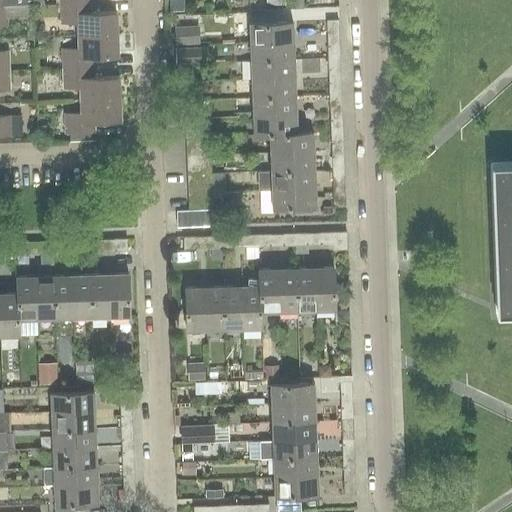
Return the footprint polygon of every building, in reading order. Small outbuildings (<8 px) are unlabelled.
[(287,0),(288,8),(304,8),(303,0),(287,0)] [(90,13),(90,2),(61,3),(61,23),(77,22),(78,35),(118,34),(117,12),(90,13)] [(0,25),(8,25),(8,18),(29,17),(29,4),(7,5),(7,6),(0,5),(0,25)] [(327,20),(327,33),(339,32),(339,20),(327,20)] [(249,23),(250,42),(294,41),(293,21),(249,23)] [(195,27),(176,28),(176,45),(196,44),(195,27)] [(119,56),(118,34),(78,35),(78,48),(62,49),(63,68),(92,67),(92,57),(119,56)] [(294,59),(294,41),(250,42),(251,60),(294,59)] [(340,57),(340,45),(328,45),(328,58),(340,57)] [(206,48),(177,49),(178,64),(206,63),(206,48)] [(0,51),(0,70),(9,70),(9,51),(0,51)] [(341,69),(340,57),(328,58),(329,69),(341,69)] [(295,77),(294,59),(251,60),(251,79),(295,77)] [(93,77),(92,67),(63,68),(64,88),(80,87),(80,100),(120,98),(119,76),(93,77)] [(0,90),(10,90),(9,70),(0,70),(0,90)] [(296,96),(295,77),(251,79),(252,97),(296,96)] [(341,94),(341,82),(329,82),(329,94),(341,94)] [(342,106),(341,94),(329,94),(330,106),(342,106)] [(296,114),(296,96),(252,97),(253,116),(296,114)] [(121,120),(120,98),(80,100),(81,113),(65,113),(66,133),(95,132),(95,122),(121,120)] [(297,132),(296,114),(253,116),(254,135),(270,134),(297,133),(297,132)] [(21,115),(11,116),(11,117),(11,124),(11,132),(12,135),(22,135),(21,115)] [(11,124),(11,117),(11,116),(0,116),(0,135),(12,135),(11,132),(11,124)] [(210,137),(209,119),(185,120),(186,138),(210,137)] [(343,131),(342,119),(330,119),(331,132),(343,131)] [(343,143),(343,131),(331,132),(331,144),(343,143)] [(313,132),(297,132),(297,133),(270,134),(270,153),(314,151),(313,132)] [(211,149),(210,137),(186,138),(187,150),(211,149)] [(211,161),(211,149),(187,150),(187,162),(211,161)] [(315,169),(314,151),(270,153),(271,170),(271,171),(315,169)] [(344,168),(344,156),(332,157),(332,169),(344,168)] [(212,173),(211,161),(187,162),(188,174),(212,173)] [(511,162),(491,163),(496,316),(511,314),(511,162)] [(345,181),(344,168),(332,169),(333,181),(345,181)] [(315,188),(315,169),(271,171),(271,170),(258,171),(259,190),(260,190),(315,188)] [(212,185),(212,173),(188,174),(188,186),(212,185)] [(213,197),(212,185),(188,186),(189,198),(213,197)] [(316,207),(315,188),(260,190),(261,213),(273,212),(272,209),(316,207)] [(346,206),(345,193),(333,194),(334,206),(346,206)] [(213,209),(213,197),(189,198),(189,210),(213,209)] [(347,232),(320,233),(321,245),(347,244),(347,232)] [(296,245),(295,233),(283,234),(284,246),(296,245)] [(308,245),(308,233),(295,233),(296,245),(308,245)] [(271,246),(270,234),(258,235),(259,247),(271,246)] [(234,247),(233,235),(221,236),(222,248),(234,247)] [(259,247),(258,235),(246,235),(246,247),(259,247)] [(222,248),(221,236),(209,236),(209,248),(222,248)] [(196,249),(196,237),(184,237),(184,249),(196,249)] [(103,251),(102,239),(90,240),(90,252),(103,251)] [(127,239),(115,239),(116,251),(128,251),(127,239)] [(65,252),(65,240),(53,241),(54,253),(65,252)] [(90,252),(90,240),(78,240),(78,252),(90,252)] [(54,253),(53,241),(41,241),(41,253),(54,253)] [(16,254),(16,242),(4,242),(4,254),(16,254)] [(29,254),(28,242),(16,242),(16,254),(29,254)] [(308,245),(296,245),(296,257),(308,257),(308,245)] [(259,247),(246,247),(247,258),(259,258),(259,247)] [(54,253),(41,253),(42,262),(54,262),(54,253)] [(334,266),(315,267),(316,310),(335,310),(334,266)] [(298,311),(296,267),(278,268),(279,311),(298,311)] [(316,310),(315,267),(296,267),(298,311),(316,310)] [(279,311),(278,268),(259,268),(259,284),(260,284),(261,312),(279,311)] [(128,272),(109,273),(111,317),(130,316),(128,272)] [(111,317),(109,273),(91,274),(92,317),(111,317)] [(74,318),(72,274),(54,275),(55,318),(74,318)] [(92,317),(91,274),(72,274),(74,318),(92,317)] [(37,319),(36,275),(16,276),(17,292),(18,292),(18,319),(19,319),(37,319)] [(55,318),(54,275),(36,275),(37,319),(55,318)] [(260,284),(259,284),(241,285),(243,329),(262,328),(261,312),(260,284)] [(243,329),(241,285),(223,286),(224,329),(243,329)] [(206,330),(204,286),(185,287),(187,330),(206,330)] [(224,329),(223,286),(204,286),(206,330),(224,329)] [(18,292),(17,292),(0,292),(0,330),(0,336),(19,335),(19,319),(18,319),(18,292)] [(116,353),(116,382),(132,381),(131,353),(116,353)] [(92,361),(76,362),(77,384),(93,383),(92,361)] [(205,379),(205,362),(188,363),(189,380),(205,379)] [(58,383),(57,363),(39,363),(39,384),(58,383)] [(243,376),(242,363),(229,364),(230,377),(243,376)] [(279,377),(279,365),(266,365),(266,377),(279,377)] [(330,365),(318,365),(318,376),(330,376),(330,365)] [(18,376),(10,376),(10,385),(18,385),(18,376)] [(340,382),(341,394),(353,394),(352,381),(340,382)] [(222,393),(221,382),(203,382),(204,394),(222,393)] [(271,384),(271,403),(315,402),(314,383),(271,384)] [(119,390),(120,402),(132,402),(131,389),(119,390)] [(50,393),(51,412),(95,410),(94,391),(50,393)] [(315,420),(315,402),(271,403),(272,422),(315,420)] [(353,419),(353,406),(341,407),(341,419),(353,419)] [(95,428),(95,410),(51,412),(52,430),(95,428)] [(133,427),(132,415),(120,415),(121,427),(133,427)] [(354,431),(353,419),(341,419),(342,432),(354,431)] [(316,438),(315,420),(272,422),(273,440),(316,438)] [(197,424),(181,425),(181,442),(198,441),(197,424)] [(133,439),(133,427),(121,427),(121,440),(133,439)] [(96,447),(95,428),(52,430),(52,448),(96,447)] [(0,432),(0,450),(9,450),(8,432),(0,432)] [(317,457),(316,438),(273,440),(273,458),(317,457)] [(192,443),(182,443),(183,462),(184,462),(193,461),(192,443)] [(355,455),(354,443),(342,444),(343,456),(355,455)] [(97,465),(96,447),(52,448),(53,467),(97,465)] [(134,464),(134,451),(122,452),(122,464),(134,464)] [(122,452),(108,452),(109,465),(122,464),(122,452)] [(355,468),(355,455),(343,456),(343,468),(355,468)] [(318,475),(317,457),(273,458),(274,477),(306,476),(318,475)] [(184,462),(183,462),(183,476),(195,475),(195,461),(193,461),(184,462)] [(135,476),(134,464),(122,464),(123,477),(135,476)] [(97,484),(97,465),(53,467),(43,467),(44,487),(54,486),(54,485),(97,484)] [(318,494),(318,475),(306,476),(274,477),(275,496),(276,496),(277,511),(301,511),(300,495),(318,494)] [(356,493),(356,481),(344,481),(344,493),(356,493)] [(98,503),(97,484),(54,485),(54,486),(55,504),(54,511),(74,511),(75,504),(98,503)] [(136,501),(135,489),(123,489),(124,502),(136,501)] [(223,489),(207,490),(207,498),(223,498),(223,489)]
